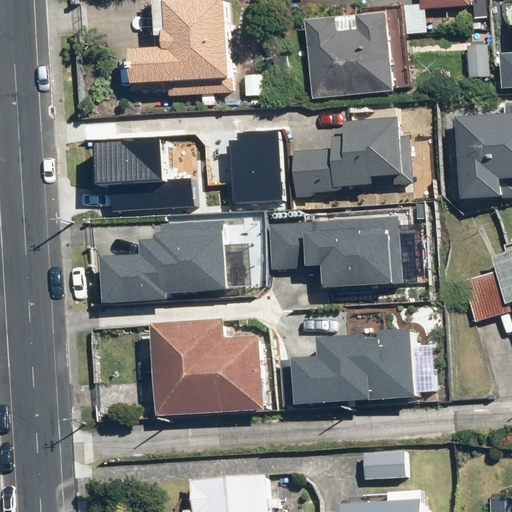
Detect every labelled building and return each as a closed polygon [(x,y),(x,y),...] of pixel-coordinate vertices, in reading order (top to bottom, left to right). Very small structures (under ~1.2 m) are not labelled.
[(168,56),(133,57),(134,93),(233,89),(229,5),(204,6),(203,0),(157,0),(159,43),(168,42),(168,56)] [(424,0),(425,9),(408,10),(410,38),(431,36),(429,13),(476,11),(475,0),(424,0)] [(393,22),(313,25),(315,102),(395,99),(393,22)] [(511,53),(499,54),(501,85),(511,84),(511,53)] [(511,114),(455,118),(460,199),(511,196),(511,114)] [(292,154),(296,197),(415,185),(411,136),(397,138),(395,118),(330,124),(332,150),(292,154)] [(227,141),(233,203),(285,198),(278,129),(240,133),(241,140),(227,141)] [(112,182),(113,211),(195,207),(193,178),(161,179),(159,140),(93,143),(95,183),(112,182)] [(399,219),(270,226),(273,268),(322,265),(323,285),(402,281),(399,219)] [(100,258),(102,302),(165,299),(165,289),(224,286),(221,224),(155,227),(156,242),(139,243),(140,256),(100,258)] [(478,326),(511,316),(511,315),(511,311),(511,310),(511,259),(498,264),(501,275),(467,285),(478,326)] [(157,331),(162,423),(271,417),(266,344),(232,346),(231,327),(157,331)] [(292,359),(294,403),(411,397),(407,330),(317,335),(319,358),(292,359)] [(368,455),(368,484),(410,484),(410,454),(368,455)] [(197,511),(273,511),(274,483),(197,484),(197,511)] [(365,509),(342,510),(342,511),(426,511),(426,497),(391,498),(365,498),(365,509)] [(511,511),(511,498),(493,499),(492,511),(511,511)]
